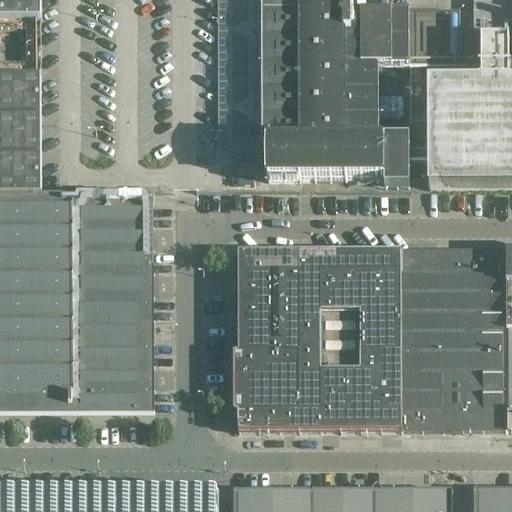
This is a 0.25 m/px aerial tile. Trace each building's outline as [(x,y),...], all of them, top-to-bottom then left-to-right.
[(0,0),(0,23),(41,23),(40,0),(0,0)] [(378,148),(377,70),(460,69),(460,36),(459,16),(344,16),(344,0),(263,0),(263,14),(264,69),(264,94),(264,148),(268,148),(268,154),(268,185),(307,185),(378,185),(378,184),(381,184),(385,184),(385,192),(387,192),(409,192),(409,170),(429,170),(429,189),(429,192),(430,192),(430,193),(456,193),(511,192),(511,86),(430,87),(429,87),(429,88),(428,88),(428,160),(409,160),(409,144),(385,144),(385,148),(378,148)] [(511,34),(511,0),(475,0),(475,34),(511,34)] [(511,52),(509,52),(509,45),(481,46),(482,73),(511,73),(511,52)] [(41,194),(40,79),(0,79),(0,197),(41,197),(41,194)] [(240,165),(236,165),(236,180),(258,180),(258,165),(244,165),(240,165)] [(154,409),(153,213),(153,197),(60,197),(41,197),(0,197),(0,416),(51,417),(154,417),(154,409)] [(402,436),(402,256),(238,257),(239,357),(234,357),(234,417),(239,417),(239,437),(402,436)] [(506,436),(506,256),(402,256),(402,436),(506,436)] [(374,511),(375,496),(310,497),(309,511),(374,511)] [(452,511),(453,497),(453,496),(375,496),(374,511),(452,511)] [(511,511),(511,496),(477,496),(474,496),(474,499),(474,511),(511,511)] [(217,511),(218,498),(217,498),(212,498),(201,498),(169,498),(122,498),(114,498),(0,497),(0,511),(217,511)] [(309,511),(310,497),(234,497),(233,511),(309,511)]
